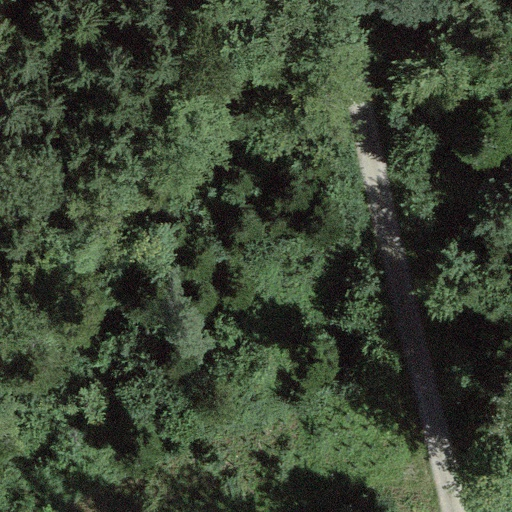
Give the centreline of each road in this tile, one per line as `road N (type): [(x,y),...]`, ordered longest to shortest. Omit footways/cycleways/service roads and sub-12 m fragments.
road 1 (track): [(461,511),(394,259),(298,0)]
road 2 (track): [(394,259),(511,116)]
